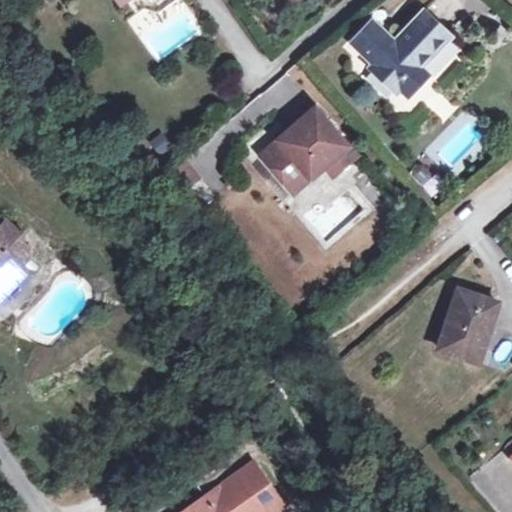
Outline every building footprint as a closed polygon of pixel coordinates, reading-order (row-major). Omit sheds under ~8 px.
[(354,41),(376,63),(373,66),(398,91),(402,87),(409,94),(428,75),(420,67),(449,37),(422,10),(395,37),(376,19),(354,41)] [(288,133),(259,158),(288,189),(306,174),(313,182),(337,162),(345,172),(357,161),(327,126),(319,133),(303,115),(285,130),(288,133)] [(157,156),(171,148),(161,132),(148,140),(157,156)] [(186,187),(200,179),(188,159),(174,167),(186,187)] [(0,297),(6,298),(6,292),(26,270),(21,265),(28,258),(27,247),(22,242),(22,231),(17,231),(5,220),(0,224),(0,297)] [(498,303),(458,290),(439,348),(475,360),(488,325),(490,326),(498,303)] [(511,511),(511,457),(504,448),(470,477),(499,511),(511,511)] [(253,463),(182,511),(264,511),(280,501),(253,463)]
